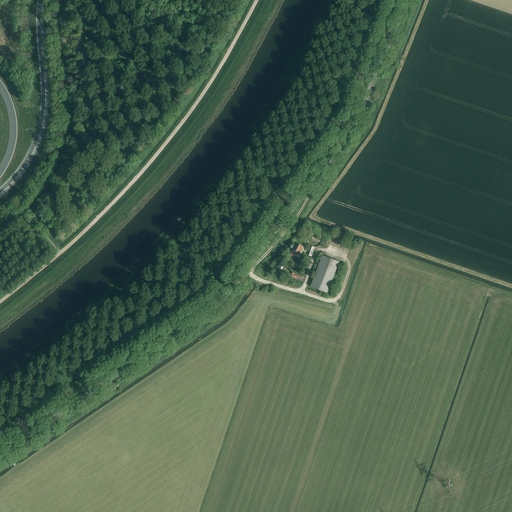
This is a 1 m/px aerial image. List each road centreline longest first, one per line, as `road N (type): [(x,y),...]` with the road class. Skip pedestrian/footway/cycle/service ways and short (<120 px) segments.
road 1 (unclassified): [(0,453),(173,341),(222,297),(350,130),(406,0)]
road 2 (unclassified): [(0,300),(138,174),(198,98),(256,0)]
road 3 (motorway): [(0,189),(37,137),(40,0)]
